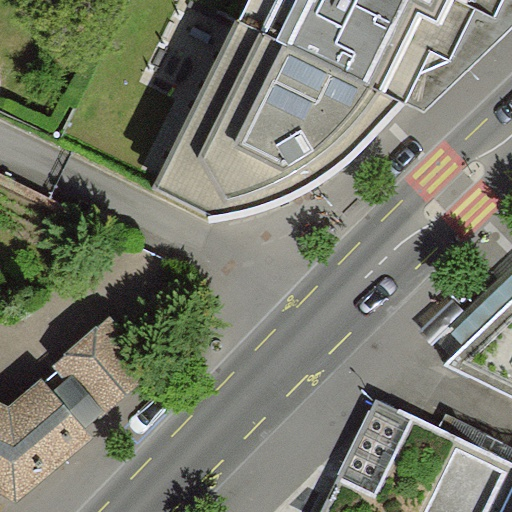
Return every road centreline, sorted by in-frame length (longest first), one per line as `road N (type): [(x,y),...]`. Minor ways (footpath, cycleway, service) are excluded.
road 1 (primary): [(511,125),(328,300),(128,511)]
road 2 (residential): [(319,325),(219,249),(0,140)]
road 3 (secondary): [(319,325),(511,137)]
road 4 (secondary): [(138,511),(319,325)]
road 5 (unknown): [(402,452),(511,503)]
